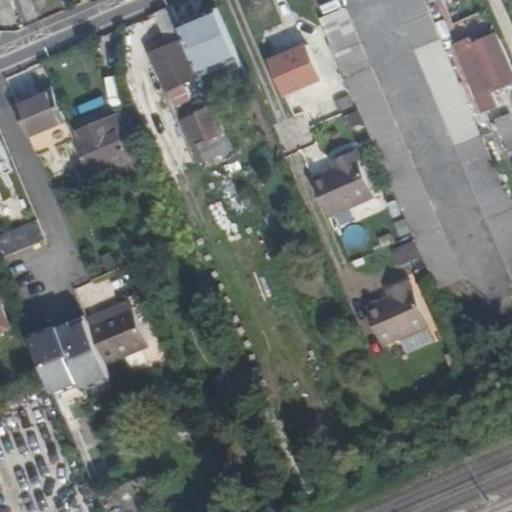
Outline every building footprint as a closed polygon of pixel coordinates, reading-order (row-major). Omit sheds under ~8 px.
[(395,0),(511,271),(511,249),(405,0),(395,0)] [(405,0),(511,249),(511,207),(441,40),(440,41),(422,0),(405,0)] [(171,6),(155,13),(167,41),(169,40),(171,45),(165,48),(152,53),(168,90),(200,76),(184,40),(185,39),(180,26),(171,6)] [(205,83),(243,67),(217,9),(180,26),(185,39),(205,83)] [(413,235),(436,288),(461,278),(345,10),(320,20),(321,22),(342,70),(358,106),(405,217),(412,232),(413,235)] [(342,70),(321,22),(305,30),(325,78),(342,70)] [(495,91),(511,84),(511,66),(498,36),(476,45),(471,33),(457,39),(486,111),(501,105),(495,91)] [(271,63),(285,96),(323,80),(309,46),(271,63)] [(107,104),(118,103),(116,76),(105,77),(107,104)] [(66,122),(53,91),(16,106),(30,137),(66,122)] [(204,159),(233,147),(214,105),(186,117),(204,159)] [(72,135),(90,177),(132,160),(137,172),(147,168),(124,113),(72,135)] [(511,152),(511,121),(509,115),(496,121),(510,153),(511,152)] [(186,117),(180,119),(198,161),(204,159),(186,117)] [(336,171),(313,181),(329,220),(375,199),(354,152),(332,163),(336,171)] [(405,217),(396,221),(401,237),(412,232),(405,217)] [(0,240),(0,260),(1,264),(47,245),(38,224),(0,240)] [(419,258),(413,244),(393,253),(399,266),(419,258)] [(120,249),(100,256),(105,268),(125,260),(120,249)] [(426,272),(421,262),(414,265),(418,275),(426,272)] [(383,346),(399,340),(425,328),(429,326),(410,280),(388,289),(391,297),(367,308),(383,346)] [(0,333),(10,329),(0,304),(0,333)] [(92,333),(107,368),(148,351),(131,308),(90,327),(92,333)] [(92,333),(90,327),(87,320),(62,331),(67,343),(92,333)] [(425,328),(399,340),(406,357),(432,344),(425,328)] [(48,373),(58,397),(110,375),(107,368),(92,333),(67,343),(62,331),(35,342),(48,373)] [(251,395),(242,372),(216,384),(226,406),(251,395)] [(117,475),(107,456),(92,462),(101,482),(117,475)]
